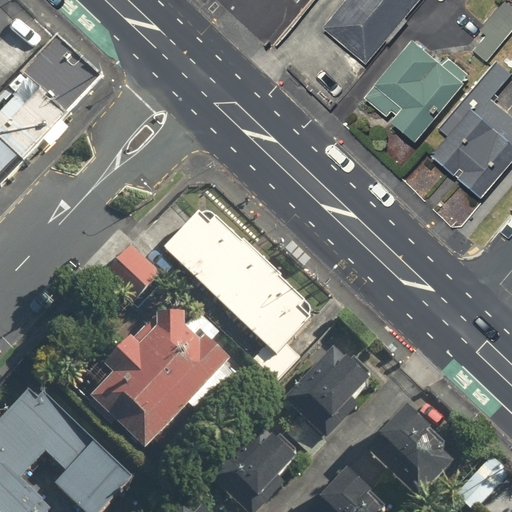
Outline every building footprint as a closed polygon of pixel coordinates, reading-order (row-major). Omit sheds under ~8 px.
[(349,0),(329,26),(372,60),(419,0),(349,0)] [(511,33),(511,0),(507,0),(484,26),(489,32),(475,48),(489,60),(511,33)] [(0,186),(4,190),(101,76),(59,35),(11,88),(23,99),(0,124),(0,186)] [(472,70),(449,52),(445,57),(417,37),(400,60),(397,57),(367,97),(421,138),(472,70)] [(511,72),(511,70),(497,59),(440,130),(449,136),(433,157),(485,199),(511,165),(511,111),(493,96),(511,72)] [(225,217),(221,212),(210,212),(173,251),(270,344),(257,359),(284,385),(310,357),(294,343),(319,316),(319,306),(315,302),(225,217)] [(167,275),(135,246),(107,275),(140,305),(167,275)] [(156,449),(197,403),(210,415),(241,381),(228,369),(238,357),(220,341),(226,334),(203,314),(197,321),(174,300),(114,367),(121,373),(99,398),(156,449)] [(364,399),(367,401),(375,392),(372,389),(383,377),(360,356),(356,361),(341,348),(293,401),(331,437),(364,399)] [(26,479),(53,450),(72,469),(60,481),(91,511),(108,511),(129,491),(141,479),(50,391),(44,398),(37,392),(9,421),(1,414),(0,414),(0,508),(4,511),(53,511),(57,509),(26,479)] [(445,432),(453,425),(428,398),(372,451),(421,503),(465,462),(454,450),(458,446),(445,432)] [(263,511),(310,456),(285,435),(281,439),(263,424),(217,480),(255,511),(263,511)] [(480,511),(511,481),(511,471),(497,456),(458,493),(476,511),(480,511)] [(383,494),(386,491),(362,467),(317,511),(393,511),(397,508),(383,494)] [(221,511),(216,507),(211,511),(203,511),(190,500),(178,511),(221,511)]
